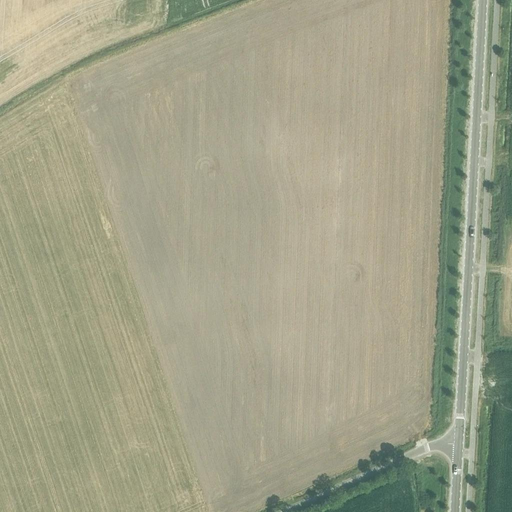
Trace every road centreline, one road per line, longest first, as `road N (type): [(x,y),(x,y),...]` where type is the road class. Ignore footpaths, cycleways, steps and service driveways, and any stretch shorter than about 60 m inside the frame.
road 1 (unclassified): [(457,444),(480,0)]
road 2 (unclassified): [(286,511),(426,447),(457,444)]
